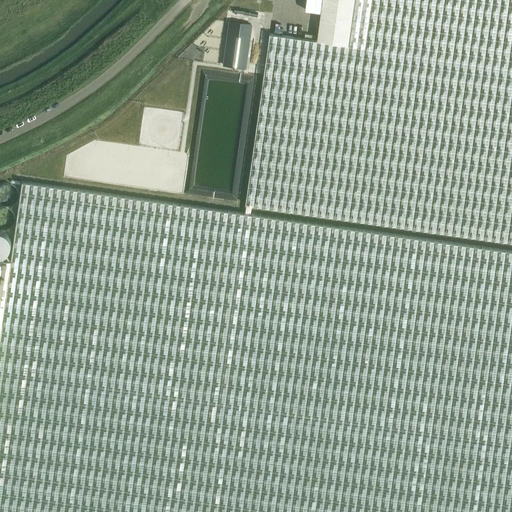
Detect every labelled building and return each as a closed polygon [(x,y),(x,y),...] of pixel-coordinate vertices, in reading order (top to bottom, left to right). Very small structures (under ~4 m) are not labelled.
[(270,33),(246,204),(247,204),(252,204),(511,241),(511,0),(306,0),(306,10),(321,12),(318,38),(317,40),(270,33)] [(231,22),(225,64),(245,67),(251,25),(231,22)] [(0,511),(511,511),(511,250),(250,214),(252,204),(247,204),(245,213),(22,181),(11,260),(0,258),(0,511)] [(0,202),(2,204),(4,204),(5,205),(7,205),(9,205),(11,204),(13,204),(14,202),(16,201),(17,200),(18,198),(18,196),(18,194),(18,192),(18,190),(17,189),(16,187),(14,186),(13,185),(11,184),(9,183),(7,183),(5,183),(4,184),(2,185),(0,186),(0,202)] [(0,227),(0,228),(2,228),(4,228),(6,228),(8,228),(9,227),(11,226),(12,224),(14,223),(14,221),(15,219),(15,217),(15,215),(14,214),(14,212),(12,210),(11,209),(9,208),(8,207),(6,206),(4,206),(2,206),(0,207),(0,227)] [(0,256),(1,256),(3,255),(5,254),(7,253),(8,252),(10,250),(11,248),(11,245),(11,243),(11,242),(11,241),(11,239),(10,237),(8,235),(7,233),(5,232),(3,231),(1,231),(0,230),(0,256)]
